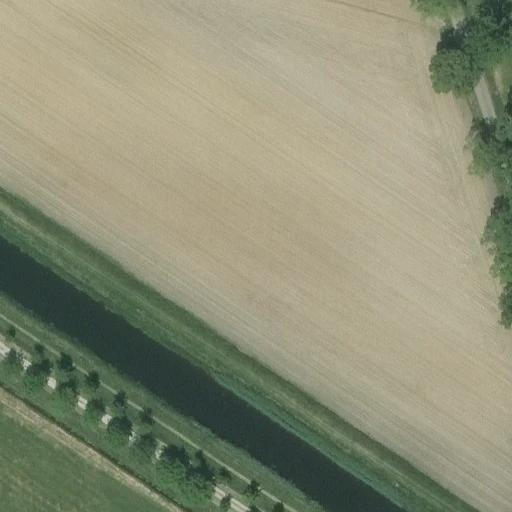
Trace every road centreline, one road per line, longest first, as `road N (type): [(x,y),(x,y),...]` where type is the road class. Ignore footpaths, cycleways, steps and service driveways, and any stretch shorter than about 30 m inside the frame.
road 1 (track): [(245,511),(0,347)]
road 2 (unclassified): [(511,187),(448,0)]
